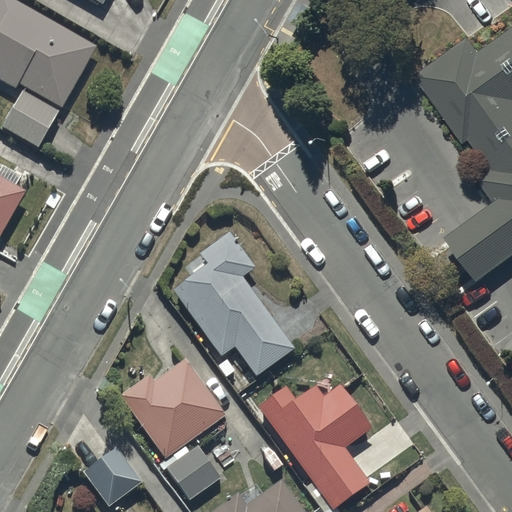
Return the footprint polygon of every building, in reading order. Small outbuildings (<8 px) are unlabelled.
[(98,46),(16,0),(0,0),(0,78),(16,88),(8,101),(13,104),(2,124),(40,146),(98,46)] [(511,26),(478,51),(468,36),(416,74),(464,142),(470,138),(491,169),(479,178),(495,200),(447,234),(478,278),(511,254),(511,26)] [(0,236),(26,189),(16,184),(21,174),(2,164),(0,167),(0,236)] [(257,376),(295,348),(243,275),(256,266),(230,230),(201,251),(208,261),(185,278),(186,280),(174,288),(223,355),(235,346),(257,376)] [(149,373),(120,394),(165,458),(172,453),(176,459),(167,466),(190,499),(222,477),(199,444),(189,450),(185,444),(227,414),(186,356),(154,379),(149,373)] [(258,405),(332,509),(369,482),(342,445),(369,426),(338,383),(321,395),(313,384),(295,397),(286,385),(258,405)] [(118,446),(84,471),(109,505),(143,480),(118,446)] [(210,511),(306,511),(281,478),(263,492),(256,483),(241,494),(238,491),(210,511)]
